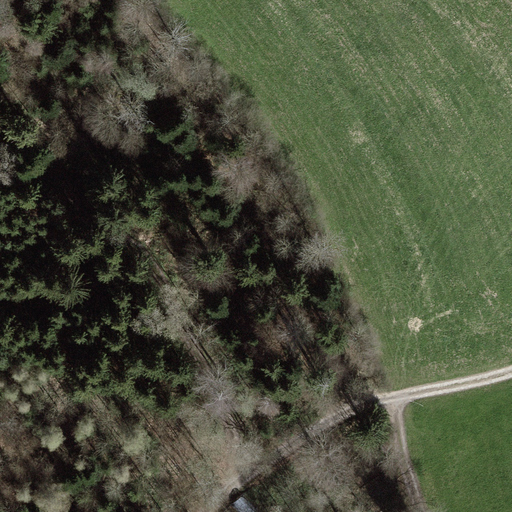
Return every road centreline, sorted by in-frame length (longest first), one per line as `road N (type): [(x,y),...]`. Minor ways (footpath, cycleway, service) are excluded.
road 1 (track): [(250,466),(150,266),(77,201),(0,162)]
road 2 (track): [(204,511),(250,466),(355,409),(511,369)]
